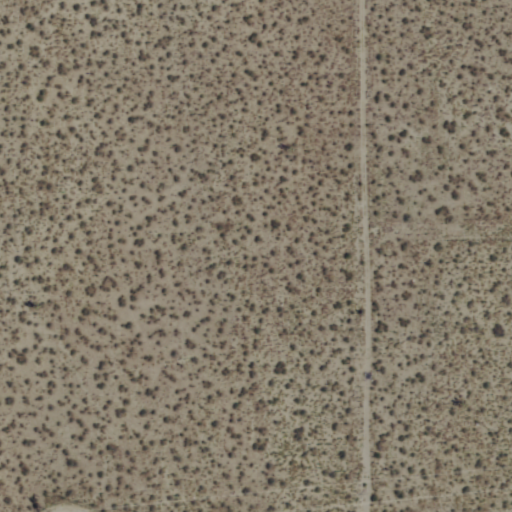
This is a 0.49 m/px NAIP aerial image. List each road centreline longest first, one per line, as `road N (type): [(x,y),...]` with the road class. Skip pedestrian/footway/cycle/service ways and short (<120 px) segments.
road 1 (residential): [(360,0),(365,511)]
road 2 (residential): [(360,256),(511,255)]
